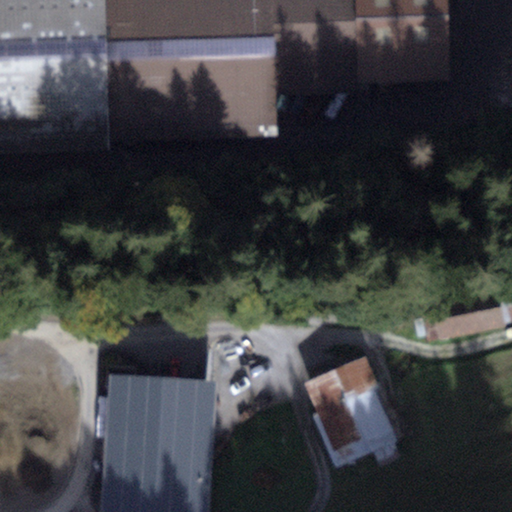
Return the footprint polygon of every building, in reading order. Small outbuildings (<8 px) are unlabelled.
[(0,0),(0,133),(117,130),(113,0),(0,0)] [(113,0),(117,130),(267,126),(266,86),(263,0),(113,0)] [(355,83),(352,0),(263,0),(266,86),(355,83)] [(511,291),(436,306),(441,336),(511,321),(511,291)] [(314,416),(336,468),(372,451),(379,466),(399,458),(366,388),(373,384),(363,362),(355,364),(358,371),(314,390),(324,412),(314,416)] [(199,511),(207,394),(117,389),(109,511),(199,511)]
